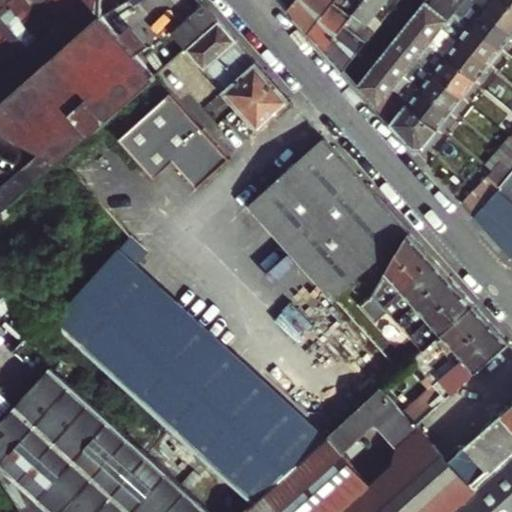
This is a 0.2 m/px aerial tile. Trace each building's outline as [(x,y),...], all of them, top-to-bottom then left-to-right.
[(103,0),(0,0),(0,106),(103,16),(103,0)] [(280,0),(289,9),(295,0),(280,0)] [(295,0),(289,9),(310,32),(335,0),(295,0)] [(325,49),(363,2),(360,0),(335,0),(310,32),(325,49)] [(344,70),(367,40),(356,31),(363,22),(367,26),(387,0),(364,0),(363,2),(325,49),(344,70)] [(449,18),(427,0),(358,86),(377,108),(390,91),(403,76),(416,60),(430,42),(443,26),(449,18)] [(460,5),(453,0),(427,0),(449,18),(455,11),(460,5)] [(473,0),(484,8),(490,0),(473,0)] [(511,5),(505,0),(490,0),(484,8),(511,30),(511,5)] [(204,34),(220,20),(205,3),(190,17),(204,34)] [(511,37),(511,30),(484,8),(471,24),(503,49),(511,37)] [(153,77),(103,16),(0,106),(0,117),(13,132),(60,159),(95,132),(97,134),(155,80),(153,77)] [(204,34),(190,17),(173,32),(188,49),(204,34)] [(273,79),(220,20),(204,34),(188,49),(241,107),(273,79)] [(471,24),(459,39),(491,64),(503,49),(471,24)] [(443,26),(430,42),(477,81),(491,64),(459,39),(443,26)] [(477,81),(430,42),(416,60),(463,98),(477,81)] [(416,60),(403,76),(451,114),(463,98),(416,60)] [(451,114),(403,76),(390,91),(438,130),(451,114)] [(293,102),(273,79),(241,107),(260,129),(293,102)] [(155,80),(97,134),(133,171),(189,122),(155,80)] [(438,130),(390,91),(377,108),(378,108),(414,148),(425,147),(438,130)] [(511,124),(490,106),(483,114),(507,134),(511,127),(511,124)] [(0,211),(60,159),(13,132),(0,117),(0,211)] [(511,137),(507,134),(495,149),(501,154),(511,162),(511,137)] [(336,299),(411,233),(327,139),(251,205),(336,299)] [(511,169),(511,162),(501,154),(489,170),(502,181),(511,169)] [(511,169),(502,181),(498,186),(511,197),(511,169)] [(502,181),(489,170),(463,202),(474,215),(498,186),(502,181)] [(511,197),(498,186),(474,215),(509,253),(511,255),(511,254),(511,197)] [(436,261),(411,233),(388,274),(403,291),(436,261)] [(147,253),(130,236),(112,256),(129,272),(147,253)] [(112,256),(53,320),(255,504),(320,445),(151,293),(129,272),(112,256)] [(416,305),(449,275),(436,261),(403,291),(416,305)] [(403,291),(388,274),(375,296),(386,307),(403,291)] [(429,321),(463,291),(449,275),(416,305),(398,321),(412,336),(429,321)] [(429,321),(443,336),(476,305),(463,291),(429,321)] [(0,476),(23,511),(245,511),(255,504),(53,320),(26,296),(18,304),(23,308),(12,320),(38,344),(31,351),(51,370),(0,427),(0,476)] [(458,351),(491,322),(476,305),(443,336),(425,351),(415,360),(425,371),(453,346),(458,351)] [(449,398),(509,343),(491,322),(458,351),(464,358),(436,384),(449,398)] [(245,511),(511,511),(511,407),(468,448),(460,447),(448,458),(418,426),(416,427),(382,390),(360,410),(394,448),(391,469),(368,489),(325,441),(320,445),(255,504),(245,511)]
